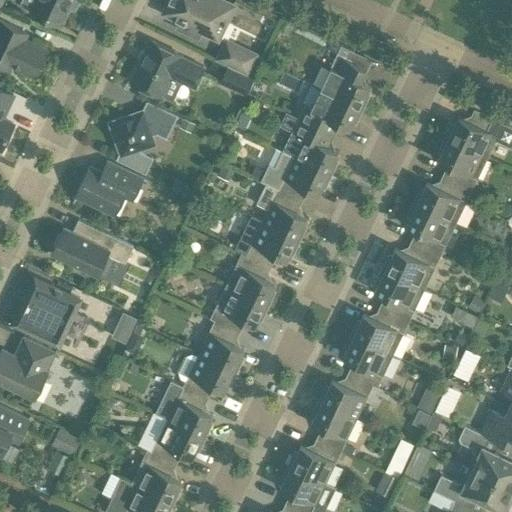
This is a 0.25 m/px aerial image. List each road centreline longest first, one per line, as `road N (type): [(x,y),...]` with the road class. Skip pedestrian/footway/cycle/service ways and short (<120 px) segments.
road 1 (residential): [(220,511),(439,46)]
road 2 (residential): [(116,0),(0,250)]
